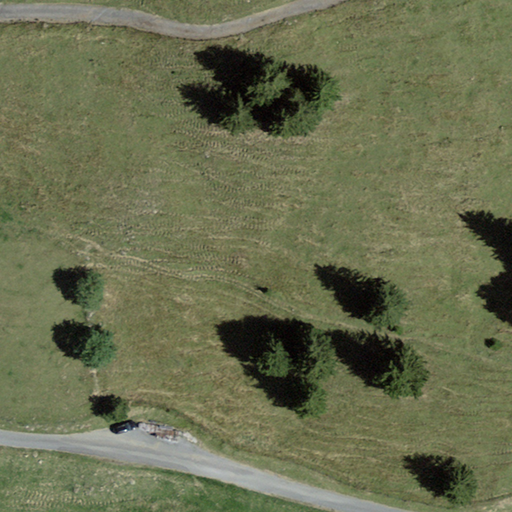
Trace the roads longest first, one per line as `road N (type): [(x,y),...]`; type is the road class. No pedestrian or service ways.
road 1 (unclassified): [(0,437),(125,451),(380,511)]
road 2 (track): [(0,13),(100,12),(201,32),(328,0)]
